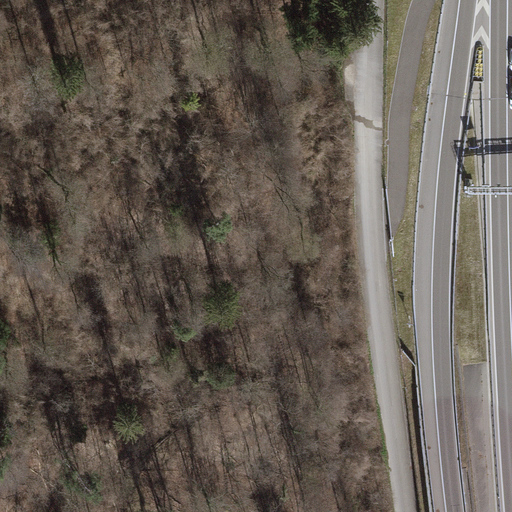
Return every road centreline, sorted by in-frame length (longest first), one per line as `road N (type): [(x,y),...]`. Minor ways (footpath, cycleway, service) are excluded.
road 1 (motorway): [(469,0),(442,298),(457,511)]
road 2 (residential): [(407,511),(373,246)]
road 3 (track): [(373,246),(374,0)]
